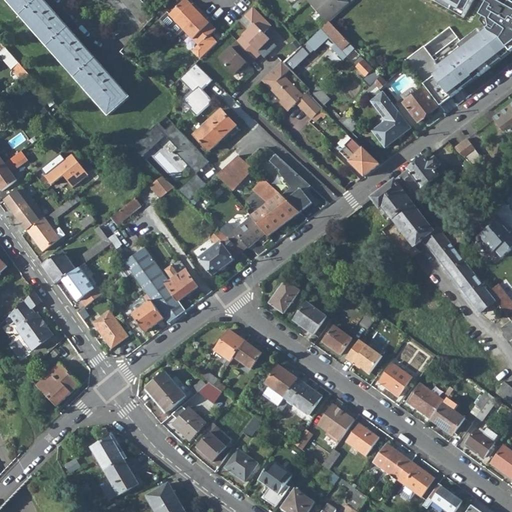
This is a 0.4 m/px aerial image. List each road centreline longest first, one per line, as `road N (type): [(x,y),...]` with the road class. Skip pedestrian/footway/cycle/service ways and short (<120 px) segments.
road 1 (residential): [(230,294),(511,78)]
road 2 (residential): [(230,294),(511,504)]
road 3 (residential): [(0,225),(112,385)]
road 4 (residential): [(112,385),(154,439),(246,511)]
road 5 (residential): [(0,493),(112,385)]
road 6 (residential): [(112,385),(230,294)]
road 7 (residential): [(423,256),(470,315),(511,350)]
